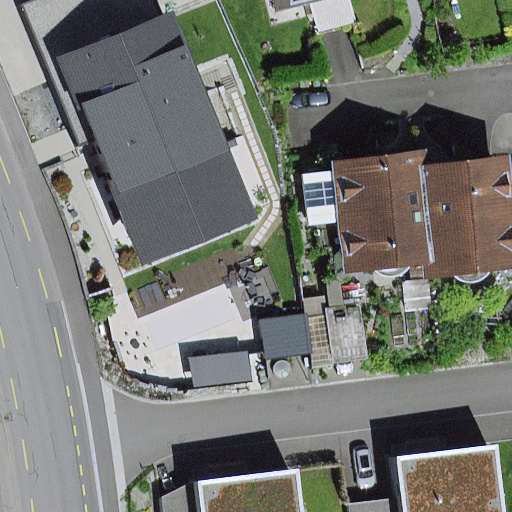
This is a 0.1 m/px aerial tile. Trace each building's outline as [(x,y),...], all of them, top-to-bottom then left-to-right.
[(151,0),(20,0),(135,266),(245,219),(151,0)] [(268,0),(272,13),(304,4),(326,17),(337,0),(268,0)] [(390,156),(327,163),(341,272),(427,262),(417,162),(415,153),(390,156)] [(440,160),(417,162),(427,262),(429,276),(511,267),(511,229),(504,153),(473,157),(440,160)] [(257,320),(261,358),(300,354),(295,315),(257,320)] [(399,499),(400,511),(498,511),(491,450),(394,462),(399,499)] [(195,482),(198,511),(297,511),(292,470),(195,482)] [(198,511),(195,482),(160,499),(161,511),(198,511)] [(400,511),(399,499),(346,505),(346,511),(400,511)]
